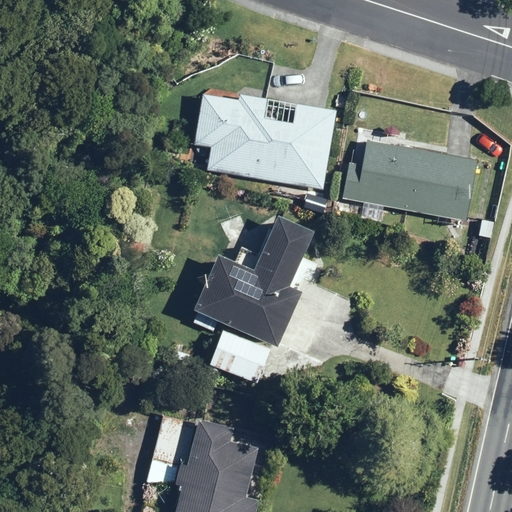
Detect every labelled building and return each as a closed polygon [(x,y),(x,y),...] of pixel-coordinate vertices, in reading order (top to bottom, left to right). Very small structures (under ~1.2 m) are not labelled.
[(208,148),(204,171),(320,190),(333,112),(293,105),(290,124),(260,119),(263,100),(237,95),(236,101),(200,95),(191,145),(208,148)] [(340,199),(463,222),(474,161),(416,151),(417,145),(395,141),(394,147),(363,141),(358,165),(347,163),(340,199)] [(194,315),(191,322),(211,331),(214,323),(271,348),(296,292),(284,287),(308,232),(272,217),(248,272),(212,256),(188,312),(194,315)] [(480,220),(477,236),(488,238),(491,222),(480,220)] [(469,245),(467,257),(479,259),(481,247),(469,245)] [(266,349),(218,331),(205,365),(253,383),(266,349)] [(170,350),(165,367),(180,366),(183,367),(187,355),(170,350)] [(254,448),(227,441),(230,429),(194,420),(193,427),(161,419),(144,483),(168,484),(178,487),(172,511),(252,511),(255,501),(242,498),(254,448)] [(149,485),(145,500),(162,504),(166,489),(149,485)]
